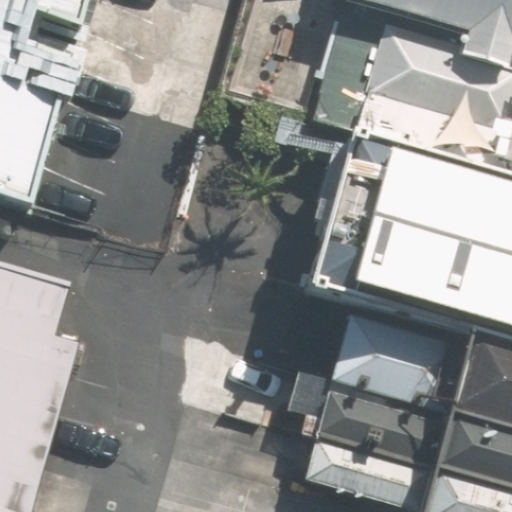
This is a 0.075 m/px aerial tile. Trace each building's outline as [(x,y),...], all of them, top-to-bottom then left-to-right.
[(0,0),(0,204),(21,210),(87,0),(0,0)] [(511,0),(355,0),(466,33),(460,56),(510,72),(511,62),(511,0)] [(511,192),(511,85),(498,82),(448,65),(371,43),(345,142),(511,192)] [(511,205),(337,153),(306,293),(470,336),(511,346),(511,205)] [(0,511),(36,511),(83,349),(53,341),(68,288),(0,268),(0,511)] [(511,346),(470,336),(455,403),(511,417),(511,346)] [(312,445),(419,473),(435,415),(328,386),(312,445)] [(511,417),(455,403),(439,465),(511,486),(511,417)] [(302,482),(409,511),(419,473),(312,445),(302,482)] [(511,511),(511,486),(439,465),(426,511),(511,511)]
